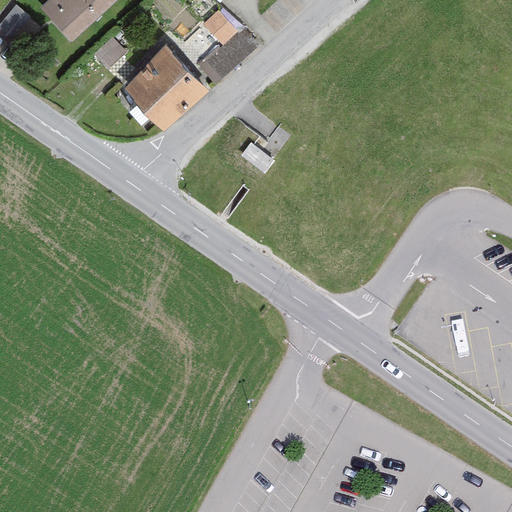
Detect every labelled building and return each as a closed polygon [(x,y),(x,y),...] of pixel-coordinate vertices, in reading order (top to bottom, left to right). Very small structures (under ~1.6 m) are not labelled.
[(48,0),(40,7),(70,41),(116,0),(48,0)] [(232,33),(215,13),(203,24),(220,44),(232,33)] [(243,31),(199,63),(211,79),(255,47),(243,31)] [(96,51),(109,66),(123,53),(109,38),(96,51)] [(206,88),(166,44),(124,82),(164,126),(206,88)]
